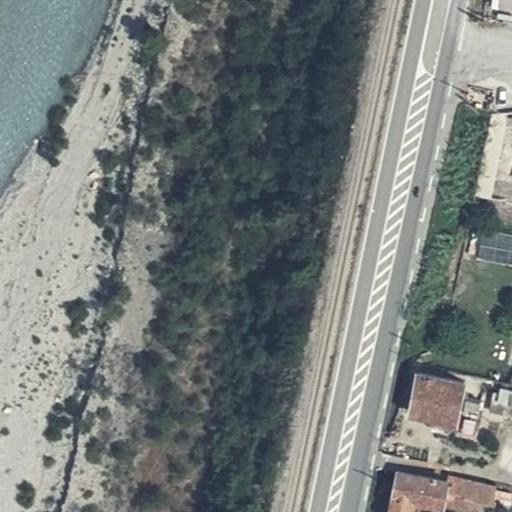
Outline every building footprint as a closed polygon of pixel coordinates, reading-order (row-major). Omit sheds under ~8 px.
[(405,400),(450,408),(455,386),(459,370),(412,361),(405,400)] [(511,381),(488,376),(485,387),(511,391),(511,381)] [(455,386),(450,408),(445,423),(468,428),(476,390),(455,386)] [(436,498),(442,470),(395,460),(386,509),(398,511),(407,511),(413,494),(436,498)] [(486,479),(442,470),(436,498),(480,507),(486,479)]
